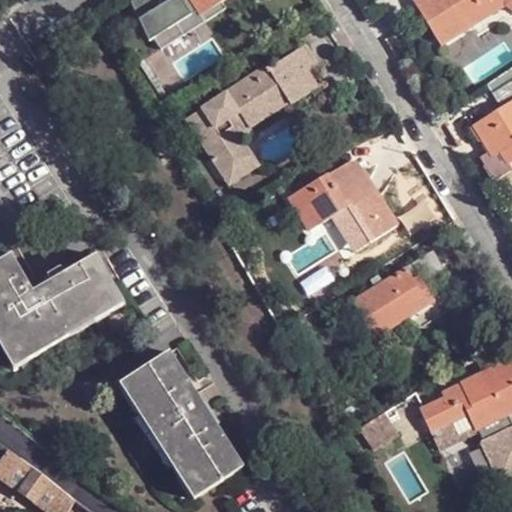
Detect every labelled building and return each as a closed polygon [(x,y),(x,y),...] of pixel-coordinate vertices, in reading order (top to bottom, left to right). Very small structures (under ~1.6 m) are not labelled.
[(171,0),(166,3),(164,0),(136,0),(132,3),(147,31),(150,29),(164,50),(187,34),(180,23),(200,10),(203,15),(225,0),(171,0)] [(511,0),(415,0),(443,44),(476,23),(473,16),(499,0),(505,0),(508,4),(510,7),(511,8),(511,0)] [(476,23),(508,4),(505,0),(499,0),(473,16),(476,23)] [(200,10),(180,23),(187,34),(207,20),(203,15),(200,10)] [(321,65),(307,45),(273,68),(271,65),(230,93),(205,108),(211,117),(195,127),(225,174),(255,154),(249,145),(242,135),(251,128),(291,102),(294,105),(320,87),(311,72),(321,65)] [(511,77),(492,90),(503,107),(482,119),(474,124),(471,126),(479,138),(482,136),(491,150),(481,156),(496,179),(511,169),(511,77)] [(205,108),(190,119),(195,127),(211,117),(205,108)] [(251,128),(242,135),(249,145),(259,138),(251,128)] [(255,154),(225,174),(232,184),(261,165),(255,154)] [(350,164),(349,164),(356,175),(363,170),(362,169),(361,168),(361,167),(359,165),(358,164),(357,164),(356,164),(354,163),(352,163),(350,163),(350,164)] [(329,173),(290,197),(312,231),(330,220),(349,208),(355,217),(372,206),(383,200),(363,170),(356,175),(349,164),(348,164),(330,175),(329,173)] [(349,208),(330,220),(342,240),(379,217),(372,206),(355,217),(349,208)] [(376,336),(414,313),(411,309),(436,294),(427,280),(446,266),(436,249),(386,280),(379,284),(354,301),(376,336)] [(12,252),(0,259),(0,340),(15,367),(126,303),(97,253),(33,289),(12,252)] [(375,276),(379,284),(386,280),(380,272),(375,276)] [(411,309),(414,313),(438,298),(436,294),(411,309)] [(414,313),(419,319),(422,326),(447,311),(442,304),(438,298),(414,313)] [(168,351),(120,382),(199,498),(244,467),(168,351)] [(511,359),(443,393),(447,399),(422,410),(432,431),(470,412),(502,480),(511,475),(511,359)] [(386,385),(394,399),(403,393),(408,389),(401,377),(386,385)] [(386,409),(362,426),(376,445),(399,429),(386,409)] [(62,511),(68,511),(79,498),(14,449),(1,465),(62,511)]
